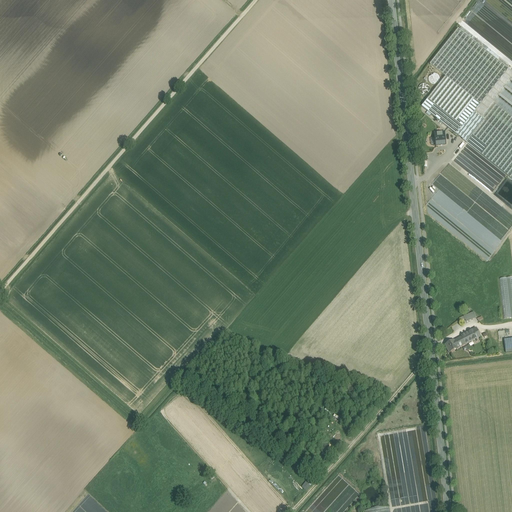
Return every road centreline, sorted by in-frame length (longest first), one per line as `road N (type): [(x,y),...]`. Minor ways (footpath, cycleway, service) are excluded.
road 1 (secondary): [(391,0),(448,511)]
road 2 (residential): [(255,0),(0,291)]
road 3 (track): [(431,362),(419,366),(291,511)]
